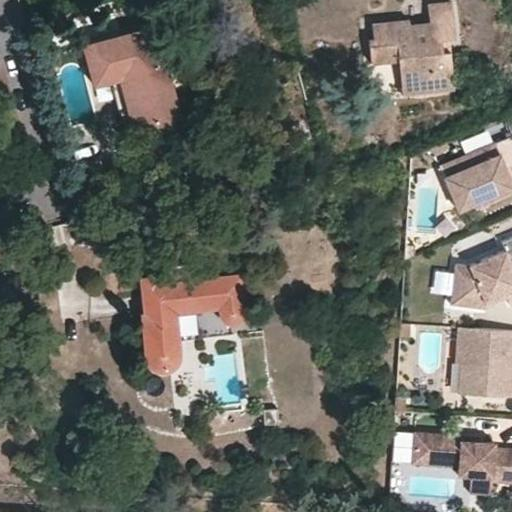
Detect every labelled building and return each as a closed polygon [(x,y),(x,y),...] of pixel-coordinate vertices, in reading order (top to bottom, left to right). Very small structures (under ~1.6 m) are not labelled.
[(406,15),(368,19),(369,33),(366,33),(369,58),(395,55),(400,91),(451,85),(448,49),(440,50),(438,39),(453,37),(448,0),(444,0),(427,2),(428,20),(407,22),(406,15)] [(154,28),(85,46),(96,83),(120,77),(137,137),(181,125),(154,28)] [(511,134),(439,165),(458,209),(473,203),(490,196),(492,201),(511,192),(511,134)] [(381,145),(379,135),(372,136),(373,137),(362,139),(363,147),(381,145)] [(475,208),(492,201),(490,196),(473,203),(475,208)] [(511,236),(501,241),(505,250),(469,265),(455,263),(450,303),(483,308),(484,302),(505,293),(507,298),(509,304),(511,302),(511,236)] [(416,255),(416,245),(406,245),(405,260),(416,255)] [(449,293),(450,272),(418,269),(416,291),(449,293)] [(157,279),(143,280),(145,316),(143,316),(147,360),(149,363),(150,365),(153,368),(155,370),(159,371),(163,371),(168,369),(171,367),(174,365),(177,360),(178,355),(175,311),(220,308),(220,315),(221,318),(223,321),(227,323),(232,323),(236,322),(240,320),(243,314),(239,277),(174,283),(171,282),(158,283),(157,279)] [(483,308),(507,298),(505,293),(484,302),(483,308)] [(511,394),(511,329),(459,326),(456,362),(461,363),(459,393),(510,396),(511,394)] [(511,481),(511,448),(494,447),(495,442),(479,441),(479,436),(415,432),(413,462),(458,465),(458,473),(471,474),(470,490),(491,492),(492,480),(511,481)]
